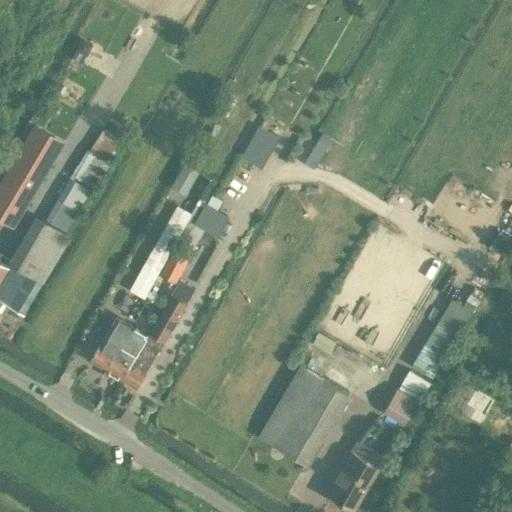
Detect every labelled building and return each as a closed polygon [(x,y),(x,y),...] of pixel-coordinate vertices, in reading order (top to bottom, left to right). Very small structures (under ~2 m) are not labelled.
[(82,38),(72,56),(82,61),(92,43),(82,38)] [(265,165),(281,134),(260,123),(244,154),(265,165)] [(0,205),(20,217),(65,142),(35,124),(0,183),(0,205)] [(104,126),(55,201),(75,213),(123,139),(104,126)] [(320,139),(306,162),(314,167),(328,144),(320,139)] [(190,153),(174,183),(189,191),(205,161),(190,153)] [(212,194),(207,203),(217,208),(218,208),(223,200),(212,194)] [(205,228),(217,208),(207,203),(183,245),(192,250),(199,238),(205,228)] [(144,296),(158,271),(175,240),(179,234),(191,213),(178,205),(130,288),(144,296)] [(219,235),(230,215),(218,208),(217,208),(205,228),(214,233),(219,235)] [(209,243),(214,233),(205,228),(199,238),(209,243)] [(175,240),(158,271),(175,281),(192,250),(183,245),(175,240)] [(0,297),(23,312),(42,280),(12,263),(13,261),(0,252),(0,297)] [(181,277),(175,289),(191,298),(198,285),(181,277)] [(482,299),(485,293),(475,287),(472,292),(482,299)] [(172,292),(144,342),(143,341),(122,377),(137,386),(159,351),(189,302),(172,292)] [(453,298),(413,365),(434,378),(474,311),(453,298)] [(107,368),(128,332),(132,326),(116,316),(91,358),(107,368)] [(132,326),(128,332),(107,368),(104,373),(109,376),(112,371),(122,377),(143,341),(147,335),(132,326)] [(319,331),(313,342),(330,352),(336,341),(319,331)] [(308,462),(349,391),(301,364),(260,435),(308,462)] [(384,412),(405,424),(431,382),(410,369),(384,412)] [(342,466),(346,468),(330,494),(331,495),(331,498),(337,501),(340,500),(354,508),(378,466),(351,450),(342,466)]
